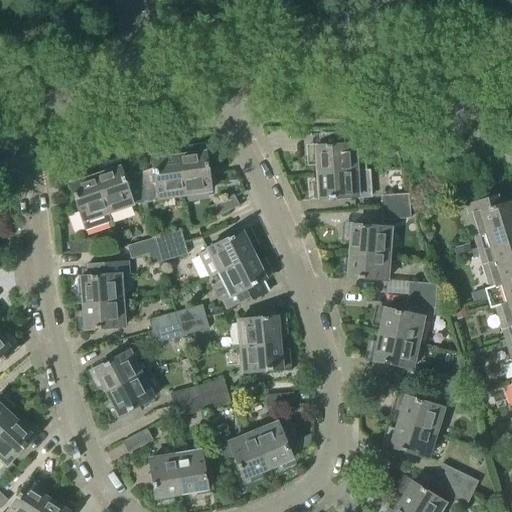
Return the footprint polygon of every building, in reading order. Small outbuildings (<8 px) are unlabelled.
[(359,133),(326,134),(326,147),(317,147),(319,174),(366,172),(365,149),(381,148),(381,134),(360,136),(359,133)] [(178,158),(184,196),(210,192),(205,154),(178,158)] [(158,199),(184,196),(178,158),(153,161),(154,173),(139,176),(145,202),(158,199)] [(139,176),(123,180),(119,169),(94,178),(107,214),(108,213),(132,205),(145,202),(139,176)] [(320,201),(371,198),(370,171),(366,172),(319,174),(320,201)] [(107,214),(94,178),(87,180),(85,177),(71,182),(72,186),(69,187),(82,223),(84,222),(87,231),(111,223),(108,213),(107,214)] [(381,197),(381,209),(409,207),(409,195),(381,197)] [(234,197),(209,209),(215,221),(239,208),(234,197)] [(511,212),(510,213),(507,204),(495,208),(492,199),(467,206),(480,248),(471,251),(473,257),(482,255),(492,288),(486,290),(492,309),(498,307),(511,351),(511,212)] [(409,207),(381,209),(382,221),(410,219),(409,207)] [(403,231),(390,231),(391,229),(352,227),(350,253),(389,256),(389,255),(401,255),(403,231)] [(154,240),(158,252),(182,245),(178,233),(154,240)] [(219,273),(220,275),(253,257),(242,234),(198,256),(209,278),(219,273)] [(68,242),(69,256),(98,253),(97,240),(68,242)] [(131,259),(147,255),(158,252),(154,240),(127,247),(131,259)] [(185,256),(182,245),(158,252),(161,263),(185,256)] [(467,245),(452,249),(455,258),(470,253),(467,245)] [(150,266),(161,263),(158,252),(147,255),(150,266)] [(349,280),(387,283),(389,256),(350,253),(349,280)] [(253,257),(220,275),(236,307),(250,300),(251,302),(267,294),(262,283),(265,281),(253,257)] [(82,281),(78,281),(79,297),(83,296),(84,305),(121,302),(120,277),(128,276),(127,263),(89,265),(90,277),(82,278),(82,281)] [(409,283),(408,295),(436,297),(436,285),(409,283)] [(436,297),(408,295),(407,308),(435,310),(436,297)] [(447,313),(442,298),(438,298),(436,297),(435,310),(434,316),(446,317),(447,313)] [(121,302),(84,305),(85,331),(123,329),(121,302)] [(175,314),(179,326),(205,318),(202,306),(175,314)] [(456,319),(465,316),(463,309),(454,311),(456,319)] [(387,310),(381,336),(418,345),(424,319),(387,310)] [(179,326),(175,314),(148,322),(152,334),(179,326)] [(209,329),(205,318),(179,326),(182,337),(209,329)] [(238,322),(241,348),(272,345),(279,344),(277,318),(238,322)] [(182,337),(179,326),(152,334),(155,344),(182,337)] [(418,345),(381,336),(375,362),(412,371),(418,345)] [(0,363),(12,353),(0,338),(0,363)] [(272,345),(241,348),(243,375),(282,371),(279,344),(272,345)] [(141,376),(149,372),(136,348),(94,371),(106,395),(141,376)] [(438,375),(435,388),(462,393),(465,381),(438,375)] [(154,400),(141,376),(106,395),(119,418),(154,400)] [(471,393),(481,390),(477,376),(467,380),(471,393)] [(196,388),(200,400),(227,392),(224,380),(196,388)] [(196,388),(171,395),(174,408),(200,400),(196,388)] [(462,393),(435,388),(433,400),(460,405),(462,393)] [(227,392),(200,400),(203,411),(231,403),(227,392)] [(294,394),(266,397),(268,410),(295,406),(294,394)] [(399,424),(436,435),(444,410),(407,398),(399,424)] [(200,400),(174,408),(177,419),(203,411),(200,400)] [(0,435),(14,420),(0,407),(0,435)] [(14,420),(0,435),(0,459),(7,466),(33,438),(14,420)] [(428,461),(436,435),(399,424),(391,449),(428,461)] [(278,425),(253,435),(269,471),(293,461),(278,425)] [(233,457),(243,481),(269,471),(253,435),(230,444),(223,428),(210,432),(219,461),(233,457)] [(146,431),(122,443),(128,454),(152,441),(146,431)] [(310,438),(294,445),(299,457),(309,452),(310,438)] [(175,462),(181,495),(207,491),(201,453),(175,458),(175,462)] [(155,499),(181,495),(175,462),(175,458),(149,462),(155,499)] [(442,465),(437,476),(473,493),(478,482),(442,465)] [(473,493),(437,476),(431,487),(467,505),(473,493)] [(412,484),(398,507),(406,511),(440,511),(446,503),(412,484)] [(7,511),(40,511),(48,500),(24,486),(7,511)] [(66,511),(48,500),(40,511),(66,511)]
